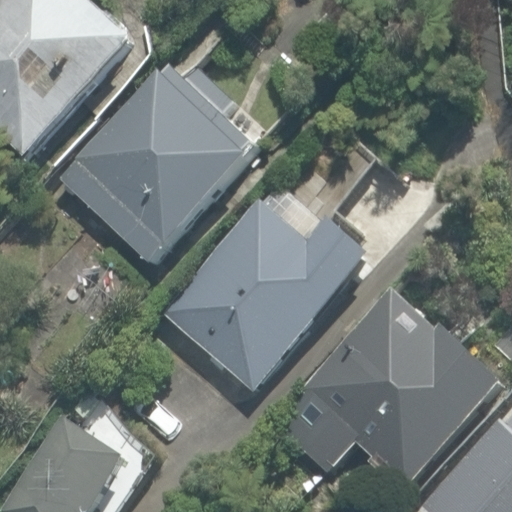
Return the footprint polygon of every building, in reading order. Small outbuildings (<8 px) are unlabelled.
[(143,33),(102,0),(0,0),(0,124),(39,157),(143,33)] [(257,133),(170,51),(54,176),(141,257),(257,133)] [(294,236),(236,192),(125,306),(246,405),(378,257),(322,209),(294,236)] [(502,388),(383,277),(245,423),(309,483),(337,453),(392,505),(502,388)] [(97,511),(131,449),(59,414),(3,511),(97,511)] [(511,511),(511,430),(508,435),(502,431),(428,511),(511,511)]
